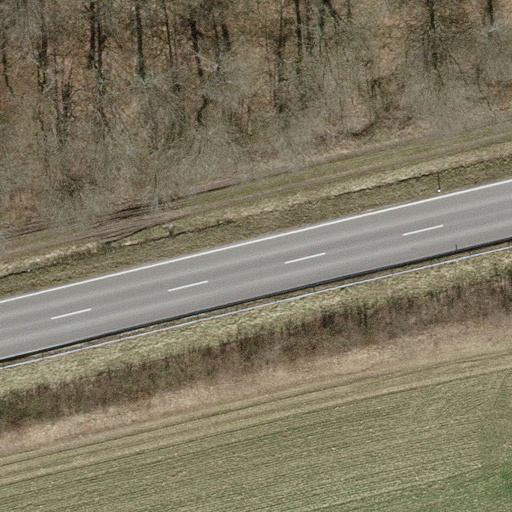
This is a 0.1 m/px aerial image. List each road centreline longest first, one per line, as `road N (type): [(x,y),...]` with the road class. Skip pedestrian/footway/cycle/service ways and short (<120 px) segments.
road 1 (secondary): [(0,332),(511,210)]
road 2 (track): [(94,214),(211,0)]
